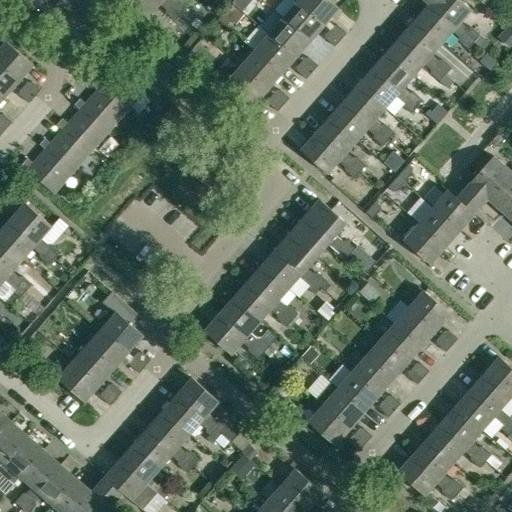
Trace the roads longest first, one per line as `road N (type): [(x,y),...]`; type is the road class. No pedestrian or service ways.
road 1 (residential): [(181,346),(156,325),(283,177),(255,151)]
road 2 (residential): [(0,370),(88,445),(181,346)]
road 3 (residential): [(340,488),(491,316)]
road 4 (residential): [(255,151),(84,4)]
road 5 (residential): [(340,488),(181,346)]
road 6 (residential): [(255,151),(369,26),(368,0)]
road 7 (residential): [(0,151),(54,89),(54,65),(41,53)]
